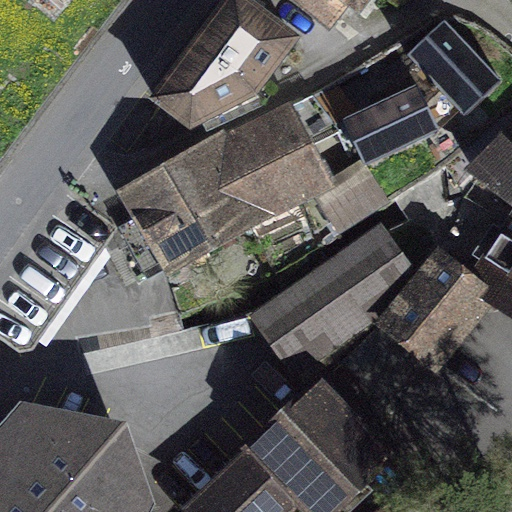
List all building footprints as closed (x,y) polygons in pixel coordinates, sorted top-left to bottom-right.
[(259,102),(301,42),(245,0),(225,0),(149,106),(190,136),(259,102)] [(281,0),(329,36),(347,14),(359,23),(375,0),(281,0)] [(511,0),(503,0),(511,10),(511,0)] [(400,57),(446,113),(500,68),(454,13),(400,57)] [(331,100),(371,160),(429,121),(389,61),(331,100)] [(227,136),(272,224),(315,200),(338,188),(333,178),(290,106),(227,136)] [(169,282),(272,224),(227,136),(224,132),(117,194),(169,282)] [(511,145),(511,147),(501,135),(466,175),(511,212),(511,145)] [(339,239),(391,206),(362,161),(333,178),(338,188),(315,200),(339,239)] [(511,213),(469,274),(492,292),(483,304),(491,310),(511,322),(511,213)] [(249,319),(290,378),(384,316),(418,275),(382,225),(249,319)] [(438,379),(491,310),(483,304),(492,292),(469,274),(438,250),(418,275),(384,316),(374,328),(377,330),(341,364),(385,408),(425,369),(438,379)] [(183,511),(298,511),(300,511),(345,511),(358,501),(369,511),(377,511),(413,471),(322,382),(183,511)] [(125,428),(21,404),(0,427),(0,511),(152,511),(155,508),(125,428)]
